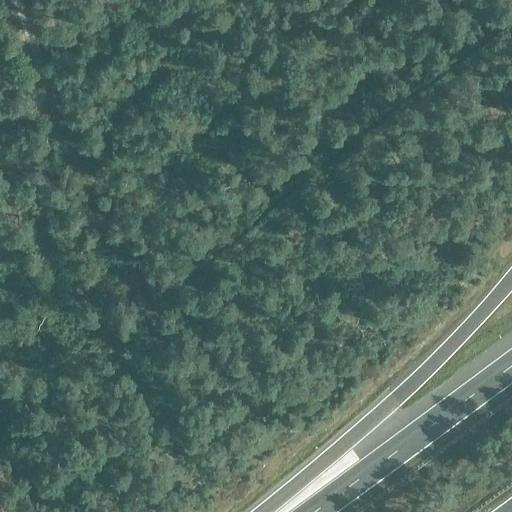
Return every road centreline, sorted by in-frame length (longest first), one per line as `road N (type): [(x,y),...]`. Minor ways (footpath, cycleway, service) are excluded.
road 1 (track): [(0,406),(183,283),(511,18)]
road 2 (motorway): [(511,276),(431,367),(271,511)]
road 3 (motorway): [(511,368),(316,511)]
road 4 (track): [(144,309),(46,100)]
